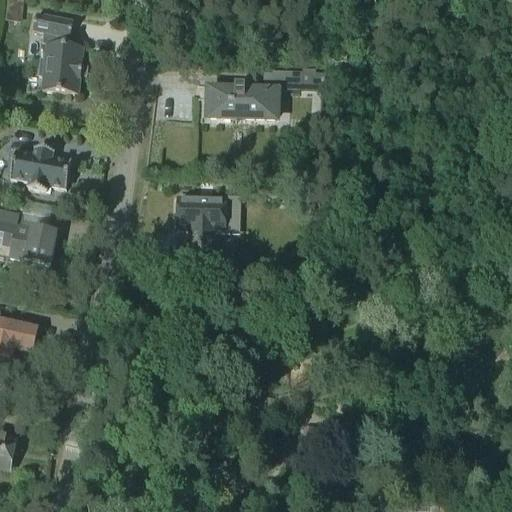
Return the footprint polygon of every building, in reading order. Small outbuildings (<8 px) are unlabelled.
[(22,25),(24,3),(8,2),(5,24),(22,25)] [(41,63),(41,65),(39,79),(44,79),(42,95),(78,98),(80,83),(81,83),(83,66),(81,66),(83,51),(66,49),(68,41),(70,42),(73,26),(36,19),(33,34),(43,36),(42,48),(47,48),(45,63),(41,63)] [(301,75),(265,74),(264,93),(321,95),(320,127),(334,128),(336,76),(316,75),(316,72),(301,71),(301,75)] [(245,95),(245,90),(235,90),(235,95),(210,94),(209,121),(275,123),(276,96),(245,95)] [(34,159),(15,156),(10,183),(29,187),(28,193),(46,196),(47,190),(66,194),(71,166),(53,163),(54,157),(35,153),(34,159)] [(178,201),(177,234),(192,235),(192,243),(189,242),(189,268),(215,269),(216,237),(237,238),(238,203),(226,203),(198,202),(196,197),(185,197),(183,201),(178,201)] [(78,212),(89,214),(92,203),(80,200),(78,212)] [(51,270),(58,237),(17,228),(19,217),(0,213),(0,247),(11,250),(8,261),(51,270)] [(300,264),(299,279),(327,279),(327,265),(300,264)] [(32,356),(37,333),(0,324),(0,381),(7,383),(13,352),(32,356)] [(481,403),(475,383),(461,386),(463,391),(445,396),(444,392),(435,394),(437,399),(433,400),(437,416),(439,415),(441,419),(448,417),(447,413),(481,403)] [(274,443),(282,403),(260,399),(252,439),(274,443)] [(304,431),(303,457),(360,459),(361,436),(356,436),(356,416),(348,416),(341,429),(335,429),(335,432),(304,431)] [(0,472),(8,474),(14,444),(0,441),(0,472)] [(237,464),(199,464),(199,479),(237,480),(237,464)]
